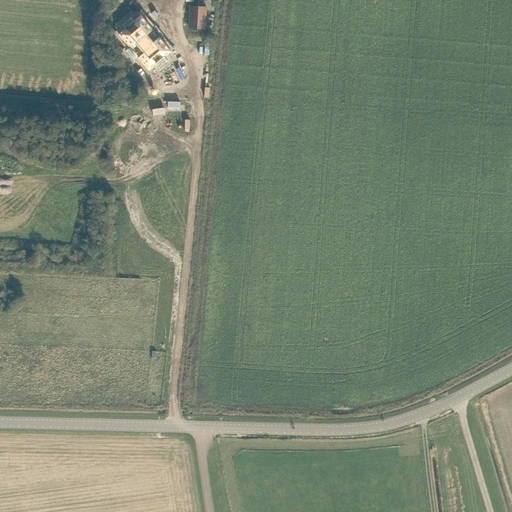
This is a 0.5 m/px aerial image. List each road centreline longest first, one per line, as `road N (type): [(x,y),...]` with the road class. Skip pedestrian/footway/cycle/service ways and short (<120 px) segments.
road 1 (unclassified): [(198,427),(373,425),(422,413),(511,368)]
road 2 (unclassified): [(198,427),(0,422)]
